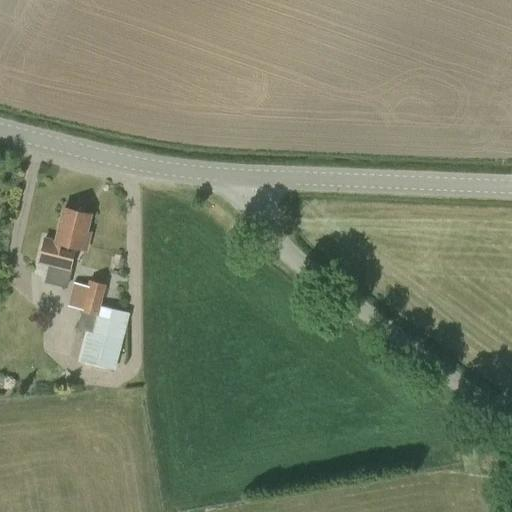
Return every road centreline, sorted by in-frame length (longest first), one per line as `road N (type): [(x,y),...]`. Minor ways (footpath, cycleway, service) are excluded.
road 1 (unclassified): [(511,427),(282,248),(265,225),(257,177)]
road 2 (tertiary): [(257,177),(180,171),(0,131)]
road 3 (tertiary): [(511,185),(257,177)]
